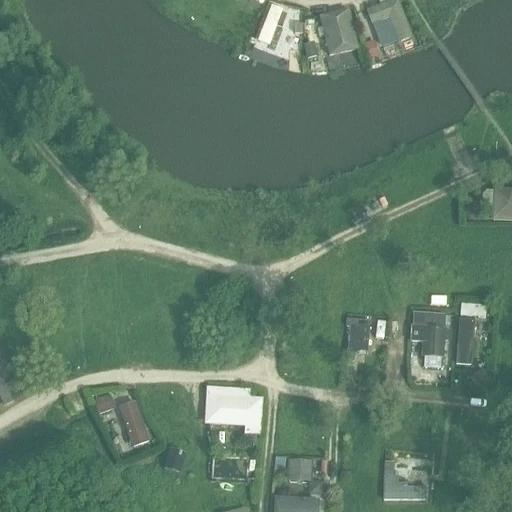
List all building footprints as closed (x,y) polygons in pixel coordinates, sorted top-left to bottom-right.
[(397,1),(366,12),(371,26),(373,25),(382,47),(410,37),(397,1)] [(284,13),(271,8),(257,45),(269,50),(284,13)] [(348,12),(319,19),(328,58),(357,51),(348,12)] [(374,42),(362,45),(365,61),(378,58),(374,42)] [(314,44),(304,47),(307,60),(317,58),(314,44)] [(511,191),(491,191),(490,223),(511,223),(511,191)] [(461,306),(460,318),(472,319),(485,320),(486,309),(473,307),(461,306)] [(444,317),(412,316),(411,344),(421,344),(420,359),(442,360),(444,317)] [(370,323),(346,321),(345,329),(350,329),(347,355),(358,356),(358,353),(366,354),(370,323)] [(474,323),(459,322),(455,366),(471,367),(474,323)] [(483,371),(471,379),(478,390),(490,382),(483,371)] [(250,392),(206,389),(203,426),(244,429),(244,436),(260,437),(262,401),(249,400),(250,392)] [(110,397),(95,403),(100,415),(115,409),(110,397)] [(135,403),(127,406),(118,409),(127,437),(132,450),(149,444),(135,403)] [(248,438),(247,447),(257,448),(257,438),(248,438)] [(163,470),(181,475),(186,456),(168,451),(163,470)] [(276,460),(275,473),(285,474),(286,461),(276,460)] [(289,463),(289,484),(312,484),(313,464),(289,463)] [(393,465),(383,465),(382,503),(425,504),(425,490),(407,489),(407,485),(398,485),(398,479),(393,479),(393,465)] [(317,511),(318,502),(274,500),(273,511),(317,511)]
